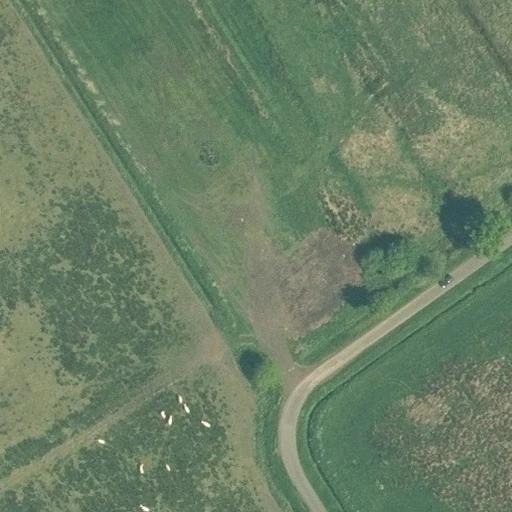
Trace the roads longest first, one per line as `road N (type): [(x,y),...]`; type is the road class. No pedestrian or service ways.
road 1 (track): [(289,466),(286,424),(295,396),(56,0)]
road 2 (track): [(34,511),(227,451),(286,447)]
